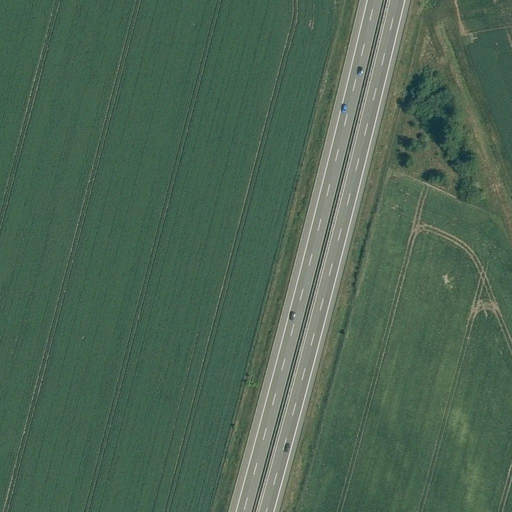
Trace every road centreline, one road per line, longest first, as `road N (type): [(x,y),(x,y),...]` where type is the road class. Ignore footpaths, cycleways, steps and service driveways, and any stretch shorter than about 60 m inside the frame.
road 1 (motorway): [(264,511),(395,0)]
road 2 (motorway): [(372,0),(242,511)]
